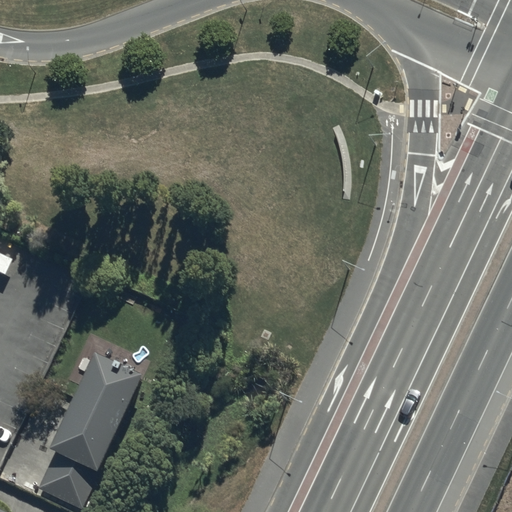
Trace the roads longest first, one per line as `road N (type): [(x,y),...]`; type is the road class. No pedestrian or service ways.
road 1 (secondary): [(276,511),(408,232),(423,121),(412,21)]
road 2 (secondary): [(331,511),(511,113)]
road 3 (secondary): [(511,304),(415,511)]
road 4 (tertiary): [(193,0),(72,44),(0,40)]
